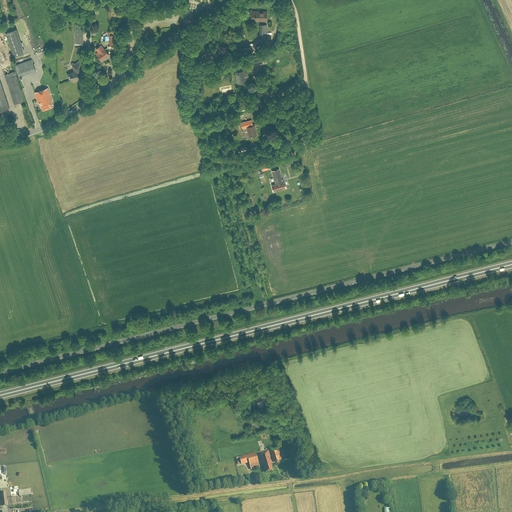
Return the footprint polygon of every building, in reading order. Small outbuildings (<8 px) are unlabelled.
[(250,11),(250,20),(267,21),(267,12),(250,11)] [(101,60),(104,58),(105,59),(106,59),(108,57),(109,56),(108,55),(109,54),(104,49),(100,45),(96,48),(98,52),(96,53),(101,60)] [(251,65),(262,63),(261,57),(249,59),(251,65)] [(31,59),(14,65),(18,77),(35,71),(31,59)] [(67,74),(69,80),(81,77),(80,72),(83,71),(83,69),(82,69),(81,67),(82,67),(80,60),(77,61),(77,62),(74,64),(73,63),(71,63),(74,72),(67,74)] [(243,70),(235,72),(237,83),(246,81),(243,70)] [(24,101),(15,71),(10,72),(4,74),(14,104),(24,101)] [(0,109),(8,107),(0,81),(0,109)] [(34,92),(38,103),(39,103),(41,107),(42,107),(43,109),(52,106),(51,101),(52,101),(47,88),(34,92)] [(279,111),(277,114),(283,119),(286,117),(279,111)] [(251,120),(241,122),(243,128),(246,127),(248,136),(256,134),(254,125),(252,125),(251,120)] [(272,185),(273,191),(285,187),(284,182),(282,182),(281,179),(282,179),(279,169),(272,171),(275,184),(272,185)] [(270,464),(272,464),(271,461),(270,462),(269,458),(270,458),(268,451),(258,454),(261,462),(262,462),(262,463),(261,463),(262,466),(263,466),(265,473),(272,471),(270,464)] [(279,460),(277,455),(277,452),(271,454),(273,462),(279,460)] [(254,453),(251,454),(247,455),(250,466),(258,464),(254,453)]
